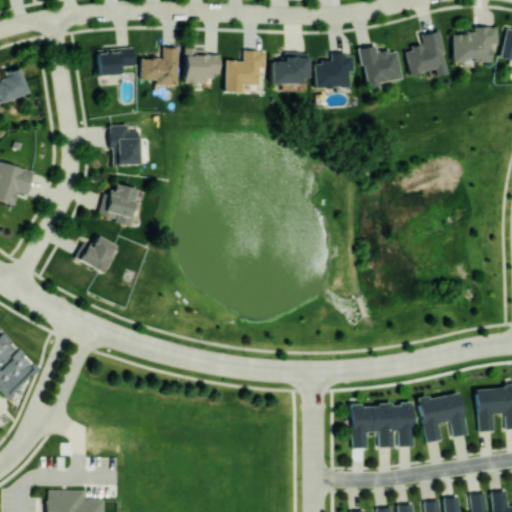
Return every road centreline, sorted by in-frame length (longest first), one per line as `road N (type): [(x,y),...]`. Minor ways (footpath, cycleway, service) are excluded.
road 1 (residential): [(84,13),(312,14),(405,0)]
road 2 (residential): [(55,16),(72,138),(69,179),(14,283)]
road 3 (residential): [(92,325),(197,359),(312,371)]
road 4 (residential): [(312,371),(511,341)]
road 5 (residential): [(314,478),(389,477),(511,459)]
road 6 (residential): [(312,371),(314,511)]
